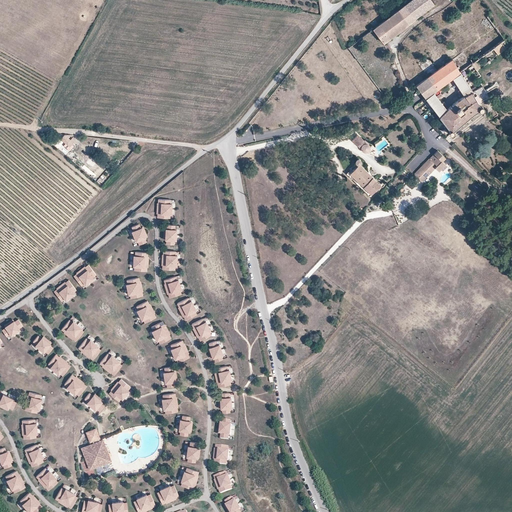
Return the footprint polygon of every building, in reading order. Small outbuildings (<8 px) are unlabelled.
[(434,3),(431,0),(410,0),(373,28),(383,42),(434,3)] [(491,46),(497,54),(509,45),(503,37),(491,46)] [(453,40),(461,51),(465,48),(457,38),(453,40)] [(452,77),(460,71),(453,58),(416,85),(425,97),(434,91),(452,77)] [(475,61),(468,67),(472,72),(480,66),(475,61)] [(425,97),(439,115),(450,129),(449,131),(449,133),(451,134),(453,134),(454,132),(453,130),(479,109),(481,110),(482,109),(483,107),(481,105),(480,105),(471,91),(472,90),(460,71),(452,77),(464,94),(446,108),(434,91),(425,97)] [(359,140),(364,135),(358,130),(354,136),(359,140)] [(74,142),(71,139),(69,141),(67,139),(71,135),(65,134),(61,139),(70,147),(74,142)] [(367,137),(364,135),(359,140),(363,144),(362,146),(363,150),(366,151),(370,150),(370,147),(370,144),(367,142),(365,139),(367,137)] [(438,150),(421,168),(424,172),(418,177),(422,181),(436,167),(439,170),(446,164),(443,160),(446,157),(438,150)] [(91,166),(94,161),(90,157),(86,163),(91,166)] [(376,179),(358,163),(349,172),(367,189),(376,179)] [(412,189),(416,183),(412,179),(407,185),(412,189)] [(167,199),(158,199),(158,203),(160,203),(160,205),(157,205),(157,208),(172,209),(172,203),(170,203),(167,203),(167,199)] [(158,213),(158,217),(166,218),(167,214),(170,214),(171,214),(172,209),(157,208),(157,211),(159,211),(159,213),(158,213)] [(470,224),(485,236),(488,232),(473,220),(470,224)] [(142,230),(141,228),(139,223),(134,225),(136,230),(134,230),(132,231),(134,236),(145,231),(144,229),(142,230)] [(167,224),(167,229),(167,232),(164,231),(164,234),(176,235),(176,229),(174,229),(172,229),(172,225),(167,224)] [(146,242),(145,237),(144,235),(146,234),(145,231),(134,236),(136,241),(138,240),(140,239),(142,243),(146,242)] [(167,237),(166,240),(166,244),(171,244),(172,240),(174,240),(176,240),(176,235),(164,234),(164,237),(167,237)] [(172,251),(163,250),(163,255),(165,255),(164,257),(162,257),(162,260),(176,260),(177,255),(175,255),(172,255),(172,251)] [(147,256),(148,252),(139,251),(138,256),(135,255),(134,255),(133,261),(148,261),(148,259),(146,258),(146,256),(147,256)] [(163,265),(162,269),(171,269),(172,265),(175,266),(176,266),(176,260),(162,260),(162,263),(164,263),(164,265),(163,265)] [(138,270),(147,271),(147,266),(145,266),(145,264),(148,264),(148,261),(133,261),(133,266),(135,266),(138,266),(138,270)] [(94,271),(88,264),(85,267),(86,268),(84,270),(83,268),(80,269),(89,281),(94,278),(93,277),(91,274),(94,271)] [(77,273),(74,276),(79,283),(82,280),(84,283),(85,284),(89,281),(80,269),(78,271),(80,273),(78,274),(77,273)] [(140,281),(139,277),(130,279),(131,283),(128,284),(126,284),(127,289),(142,286),(141,283),(139,284),(138,282),(140,281)] [(172,277),(164,280),(165,284),(167,283),(167,286),(165,286),(166,289),(180,285),(178,279),(177,280),(174,281),(172,277)] [(74,287),(69,280),(65,283),(66,284),(64,285),(63,283),(61,285),(70,296),(74,293),(73,292),(71,289),(74,287)] [(57,289),(54,291),(59,298),(63,296),(65,299),(65,300),(70,296),(61,285),(58,287),(60,289),(58,290),(57,289)] [(168,293),(170,297),(178,295),(177,291),(180,290),(181,290),(180,285),(166,289),(167,292),(169,291),(170,293),(168,293)] [(134,297),(143,295),(142,291),(140,291),(140,289),(142,289),(142,286),(127,289),(129,294),(130,294),(133,293),(134,297)] [(185,299),(177,303),(179,307),(181,306),(182,308),(179,309),(181,312),(194,305),(191,300),(190,301),(187,303),(185,299)] [(149,304),(147,300),(139,304),(141,308),(138,309),(137,310),(139,315),(152,308),(151,306),(149,307),(148,305),(149,304)] [(184,316),(186,320),(194,316),(192,312),(195,311),(196,310),(194,305),(181,312),(182,314),(184,313),(185,315),(184,316)] [(148,321),(156,317),(154,313),(152,314),(151,312),(154,311),(152,308),(139,315),(142,320),(143,319),(146,317),(148,321)] [(18,319),(15,322),(12,323),(11,321),(9,322),(15,332),(20,329),(19,328),(17,326),(21,323),(18,319)] [(200,320),(192,324),(194,328),(195,327),(196,329),(194,330),(195,333),(208,326),(206,321),(204,322),(201,323),(200,320)] [(67,322),(61,329),(65,332),(66,331),(67,332),(66,334),(68,336),(77,324),(73,321),(72,322),(70,325),(67,322)] [(164,325),(162,321),(154,325),(156,329),(153,330),(152,331),(154,335),(167,329),(166,326),(164,327),(163,325),(164,325)] [(8,326),(6,327),(2,330),(5,334),(9,332),(10,334),(11,335),(15,332),(9,322),(6,324),(8,326)] [(73,338),(76,341),(82,334),(78,331),(80,329),(81,328),(77,324),(68,336),(70,337),(72,335),(74,337),(73,338)] [(198,337),(200,340),(208,336),(206,333),(209,331),(211,331),(208,326),(195,333),(197,335),(199,334),(200,336),(198,337)] [(163,342),(171,338),(169,334),(167,334),(166,332),(169,331),(167,329),(154,335),(157,340),(158,340),(161,338),(163,342)] [(43,340),(41,338),(38,335),(35,339),(38,342),(37,344),(36,345),(40,349),(47,339),(45,337),(43,340)] [(53,347),(50,345),(48,343),(49,341),(47,339),(40,349),(44,352),(45,351),(46,349),(50,351),(53,347)] [(84,340),(78,347),(82,350),(83,349),(84,350),(83,352),(85,354),(94,343),(90,339),(89,340),(87,343),(84,340)] [(184,344),(182,340),(174,343),(175,347),(172,348),(171,349),(173,354),(187,348),(185,345),(183,346),(182,344),(184,344)] [(209,343),(210,347),(211,350),(209,351),(210,353),(221,349),(219,344),(218,345),(215,346),(214,341),(209,343)] [(90,356),(93,359),(98,352),(95,350),(97,347),(98,346),(94,343),(85,354),(87,356),(89,354),(90,355),(90,356)] [(181,360),(189,357),(188,353),(186,354),(185,352),(188,351),(187,348),(173,354),(175,358),(176,358),(179,357),(181,360)] [(213,355),(214,357),(215,362),(220,360),(219,356),(221,355),(223,354),(221,349),(210,353),(210,356),(213,355)] [(59,357),(55,354),(50,361),(53,364),(51,366),(50,368),(54,371),(63,360),(61,358),(59,360),(58,358),(59,357)] [(106,356),(100,363),(103,365),(104,364),(106,366),(104,368),(107,369),(116,358),(112,355),(111,356),(109,358),(106,356)] [(111,372),(114,375),(120,368),(117,365),(119,363),(120,362),(116,358),(107,369),(109,371),(110,369),(112,371),(111,372)] [(64,373),(70,366),(66,363),(65,365),(64,363),(65,361),(63,360),(54,371),(58,374),(59,373),(61,371),(64,373)] [(173,373),(173,371),(172,366),(167,367),(168,371),(165,372),(164,372),(164,377),(176,376),(176,373),(173,373)] [(223,367),(215,368),(216,373),(217,372),(218,375),(215,375),(216,378),(230,375),(229,370),(228,370),(224,371),(223,367)] [(75,377),(72,374),(67,381),(70,384),(68,386),(67,387),(71,391),(80,379),(78,378),(76,380),(75,378),(75,377)] [(218,382),(219,387),(227,385),(227,381),(230,380),(231,380),(230,375),(216,378),(216,380),(219,380),(219,382),(218,382)] [(175,386),(174,381),(174,379),(177,378),(176,376),(164,377),(165,383),(167,382),(169,382),(170,386),(175,386)] [(81,393),(87,386),(83,383),(82,384),(81,383),(82,381),(80,379),(71,391),(75,394),(76,393),(78,390),(81,393)] [(128,384),(121,379),(118,382),(119,383),(118,385),(116,383),(114,385),(125,395),(129,391),(128,390),(125,388),(128,384)] [(112,390),(109,393),(116,399),(118,396),(121,398),(122,399),(125,395),(114,385),(112,388),(114,389),(113,391),(112,390)] [(38,394),(29,392),(28,396),(30,396),(29,398),(27,398),(26,401),(40,404),(42,399),(40,399),(37,398),(38,394)] [(95,397),(93,395),(89,393),(86,396),(90,399),(88,401),(87,403),(91,406),(99,396),(97,395),(95,397)] [(175,397),(175,393),(166,394),(167,398),(163,398),(162,398),(163,404),(177,402),(177,399),(174,399),(174,397),(175,397)] [(221,393),(221,398),(221,400),(218,400),(219,403),(231,402),(230,397),(229,397),(226,397),(226,393),(221,393)] [(104,405),(101,402),(99,400),(101,398),(99,396),(91,406),(95,409),(96,408),(98,406),(101,409),(104,405)] [(7,406),(9,407),(13,409),(15,404),(11,403),(12,400),(13,399),(8,397),(3,408),(5,409),(7,406)] [(26,406),(25,410),(33,412),(34,408),(38,409),(39,409),(40,404),(26,401),(25,403),(28,404),(27,406),(26,406)] [(169,412),(177,411),(177,407),(175,407),(175,405),(177,404),(177,402),(163,404),(163,409),(165,409),(168,408),(169,412)] [(222,406),(222,408),(222,413),(227,412),(227,408),(229,408),(231,408),(231,402),(219,403),(219,406),(222,406)] [(189,423),(190,420),(190,416),(185,415),(185,420),(182,420),(180,419),(180,425),(192,426),(192,423),(189,423)] [(31,419),(22,420),(23,424),(24,424),(24,426),(22,427),(22,429),(37,428),(36,423),(35,423),(31,423),(31,419)] [(223,419),(223,424),(222,426),(219,426),(219,429),(231,430),(232,425),(230,424),(228,424),(228,420),(223,419)] [(188,435),(188,431),(189,429),(192,429),(192,426),(180,425),(179,430),(181,430),(183,430),(183,435),(188,435)] [(101,438),(96,427),(85,432),(90,442),(92,441),(100,439),(101,438)] [(24,434),(24,439),(33,438),(32,434),(36,434),(37,433),(37,428),(22,429),(22,432),(25,432),(25,434),(24,434)] [(222,432),(221,434),(221,439),(226,439),(226,435),(229,435),(231,435),(231,430),(219,429),(219,431),(222,432)] [(109,456),(102,439),(100,440),(107,457),(109,456)] [(107,457),(100,440),(93,443),(81,448),(88,465),(107,457)] [(197,449),(197,447),(198,442),(193,442),(192,446),(190,446),(188,446),(187,451),(199,453),(200,450),(197,449)] [(225,446),(216,445),(216,449),(218,449),(217,452),(215,451),(215,454),(229,456),(230,450),(228,450),(225,450),(225,446)] [(33,446),(25,449),(27,453),(28,453),(29,455),(27,456),(28,458),(41,452),(39,448),(38,448),(35,449),(33,446)] [(6,454),(5,451),(4,447),(0,448),(0,451),(1,453),(0,453),(0,459),(10,455),(9,453),(6,454)] [(195,462),(196,457),(196,455),(199,455),(199,453),(187,451),(187,456),(188,456),(191,457),(190,461),(195,462)] [(31,462),(32,466),(40,463),(39,459),(42,458),(43,457),(41,452),(28,458),(29,461),(31,460),(32,462),(31,462)] [(215,459),(215,463),(223,464),(224,460),(227,461),(229,461),(229,456),(215,454),(214,457),(217,457),(217,459),(215,459)] [(11,465),(9,461),(9,459),(11,458),(10,455),(0,459),(0,462),(1,465),(2,464),(5,463),(6,467),(11,465)] [(90,469),(111,461),(109,456),(107,457),(88,465),(90,469)] [(197,475),(198,471),(190,468),(189,472),(186,471),(184,471),(183,476),(197,480),(197,477),(195,477),(196,475),(197,475)] [(43,470),(36,476),(39,479),(40,478),(42,480),(40,481),(42,483),(53,474),(49,470),(48,471),(45,473),(43,470)] [(18,475),(16,471),(8,475),(10,478),(7,480),(6,481),(8,485),(21,479),(20,476),(18,477),(17,475),(18,475)] [(223,473),(214,476),(216,480),(217,479),(218,481),(216,482),(217,485),(230,480),(229,475),(227,475),(224,477),(223,473)] [(46,486),(48,490),(55,484),(52,481),(55,479),(56,478),(53,474),(42,483),(43,485),(45,484),(47,485),(46,486)] [(184,486),(193,489),(194,485),(193,484),(193,482),(196,483),(197,480),(183,476),(181,481),(182,481),(186,482),(184,486)] [(17,491),(25,487),(23,483),(21,484),(20,482),(23,481),(21,479),(8,485),(11,490),(12,489),(15,488),(17,491)] [(219,489),(221,493),(229,490),(228,486),(231,485),(232,485),(230,480),(217,485),(218,487),(220,487),(221,489),(219,489)] [(175,498),(179,496),(175,488),(172,489),(170,486),(170,485),(165,487),(171,501),(173,499),(172,497),(174,496),(175,498)] [(158,495),(162,503),(166,502),(165,500),(167,499),(168,502),(171,501),(165,487),(160,489),(161,491),(162,494),(158,495)] [(60,490),(55,498),(59,500),(60,499),(62,500),(60,502),(63,504),(70,491),(66,488),(65,490),(63,492),(60,490)] [(68,505),(71,508),(76,500),(72,498),(74,495),(75,494),(70,491),(63,504),(65,505),(67,503),(68,504),(68,505)] [(32,496),(29,492),(22,498),(25,501),(22,503),(21,504),(25,508),(36,499),(34,497),(32,498),(30,497),(32,496)] [(152,507),(156,505),(152,497),(148,498),(147,495),(146,494),(142,496),(148,509),(150,508),(149,506),(151,505),(152,507)] [(135,504),(138,511),(139,511),(143,511),(142,509),(144,508),(145,511),(148,509),(142,496),(137,498),(137,500),(139,503),(135,504)] [(225,501),(227,505),(229,507),(226,508),(228,511),(238,504),(235,500),(234,501),(232,502),(229,498),(225,501)] [(34,511),(41,506),(38,503),(37,504),(36,502),(37,501),(36,499),(25,508),(27,511),(28,511),(29,511),(32,509),(34,511)] [(83,503),(81,511),(85,511),(86,511),(88,511),(87,511),(90,511),(93,501),(88,500),(88,501),(87,504),(83,503)] [(100,511),(101,507),(97,506),(98,503),(98,502),(93,501),(90,511),(100,511)] [(128,511),(127,505),(123,506),(123,502),(123,501),(118,502),(118,511),(128,511)] [(109,507),(109,511),(118,511),(118,502),(112,502),(112,504),(113,507),(109,507)]
